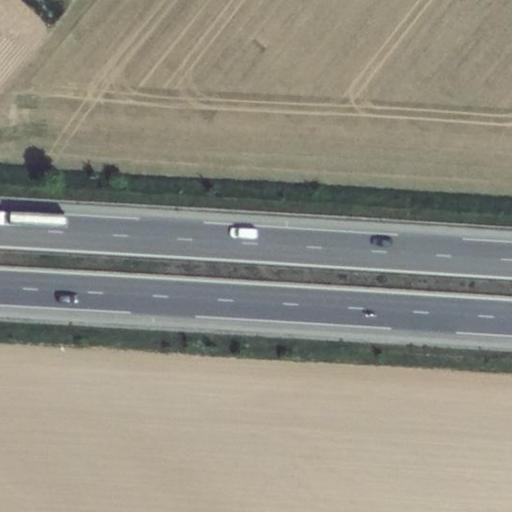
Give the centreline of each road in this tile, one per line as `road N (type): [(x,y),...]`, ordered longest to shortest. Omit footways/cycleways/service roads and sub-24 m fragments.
road 1 (motorway): [(0,289),(511,319)]
road 2 (motorway): [(511,259),(0,229)]
